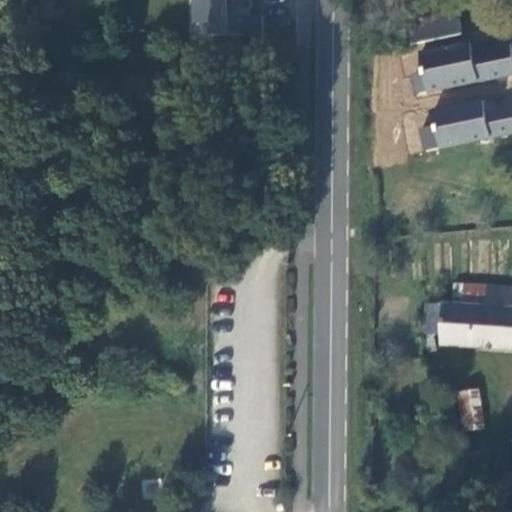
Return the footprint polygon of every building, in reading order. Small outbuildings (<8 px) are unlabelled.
[(261,0),(208,0),(210,38),(263,37),(261,0)] [(463,33),(459,12),(409,22),(413,44),(463,33)] [(475,42),(422,54),(426,71),(415,74),(420,97),(511,75),(511,43),(477,51),(475,42)] [(480,100),(427,112),(431,130),(420,132),(425,155),(511,134),(511,101),(482,109),(480,100)] [(511,348),(511,285),(488,284),(487,305),(427,303),(425,334),(444,334),(443,344),(511,348)] [(486,428),(480,388),(458,391),(464,431),(486,428)]
